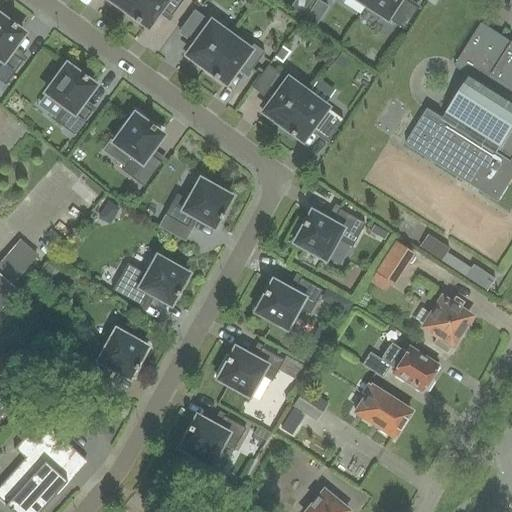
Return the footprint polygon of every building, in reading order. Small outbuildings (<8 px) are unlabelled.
[(108,0),(107,1),(127,15),(137,0),(108,0)] [(137,0),(127,15),(138,23),(139,20),(148,26),(161,8),(172,16),(182,0),(137,0)] [(371,0),(367,6),(405,30),(418,9),(405,0),(371,0)] [(186,57),(205,71),(231,36),(195,10),(180,30),(197,42),(186,57)] [(10,51),(23,33),(0,16),(0,81),(6,86),(24,62),(10,51)] [(455,66),(473,77),(446,118),(429,108),(407,144),(500,202),(511,182),(511,41),(483,23),(455,66)] [(249,49),(231,36),(205,71),(216,79),(217,77),(226,83),(239,65),(250,73),(265,52),(253,44),(249,49)] [(73,135),(91,112),(80,104),(94,85),(86,79),(88,77),(69,62),(46,92),(65,106),(54,120),(73,135)] [(273,99),(262,114),(281,128),(307,93),(281,74),(266,95),(273,99)] [(343,120),(307,93),(281,128),(292,137),(294,134),(303,140),(312,128),(329,140),(343,120)] [(144,187),(162,163),(149,154),(162,135),(154,129),(156,126),(137,112),(114,142),(133,156),(122,171),(144,187)] [(223,219),(235,199),(202,180),(191,201),(179,194),(167,215),(189,228),(195,216),(215,227),(220,218),(223,219)] [(325,259),(336,239),(352,247),(365,224),(339,210),(332,224),(311,213),(306,222),(304,220),(292,241),(325,259)] [(450,249),(428,235),(420,247),(442,261),(450,249)] [(180,297),(192,276),(159,258),(150,275),(130,264),(115,291),(145,307),(153,293),(173,304),(178,295),(180,297)] [(386,291),(398,272),(384,263),(372,282),(386,291)] [(495,279),(474,265),(466,277),(487,291),(495,279)] [(0,312),(20,290),(0,272),(0,312)] [(299,309),(311,315),(324,292),(302,279),(294,293),(274,282),(269,291),(266,290),(255,311),(287,329),(299,309)] [(462,331),(472,316),(444,299),(427,326),(441,335),(435,344),(449,353),(456,340),(460,340),(464,334),(462,331)] [(149,349),(116,331),(107,348),(91,339),(77,364),(104,378),(110,366),(130,377),(135,368),(138,369),(149,349)] [(411,347),(408,352),(392,342),(381,360),(370,353),(364,364),(384,377),(391,366),(397,370),(395,373),(424,391),(426,389),(429,391),(435,381),(432,379),(441,366),(411,347)] [(252,354),(233,344),(214,379),(250,399),(263,376),(271,381),(285,357),(258,343),(252,354)] [(396,436),(412,410),(370,383),(363,393),(367,396),(357,411),(396,436)] [(305,389),(294,406),(317,422),(328,405),(305,389)] [(0,417),(13,403),(0,391),(0,417)] [(197,417),(192,426),(189,425),(178,445),(211,464),(222,444),(234,450),(246,429),(224,417),(217,428),(197,417)] [(25,458),(0,484),(0,485),(13,496),(5,505),(12,511),(39,511),(67,481),(59,473),(77,452),(41,420),(14,449),(25,458)] [(349,511),(351,510),(326,490),(307,511),(349,511)]
